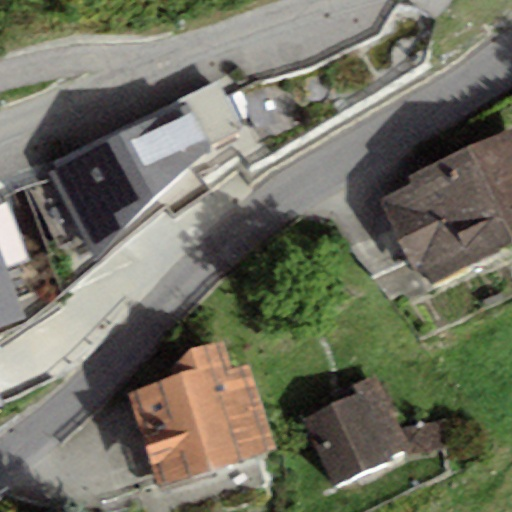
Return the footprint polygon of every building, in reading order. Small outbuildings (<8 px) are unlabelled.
[(182,104),(52,171),(99,262),(211,151),(247,134),(218,80),(180,98),(182,104)] [(414,181),(380,197),(415,270),(424,266),(432,285),(511,246),(511,126),(411,174),(414,181)] [(0,248),(0,326),(25,318),(0,248)] [(175,373),(125,389),(154,486),(278,447),(251,359),(232,365),(224,339),(193,348),(173,367),(175,373)] [(348,396),(301,419),(334,489),(411,451),(448,448),(446,423),(403,427),(378,376),(346,391),(348,396)]
